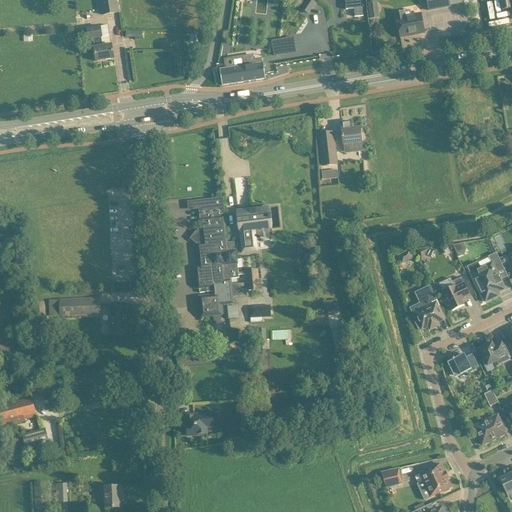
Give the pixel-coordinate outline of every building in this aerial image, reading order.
[(116,0),(100,0),(103,15),(119,13),(116,0)] [(301,0),(299,0),(296,5),(300,8),(301,6),(303,7),(302,9),(304,11),(309,14),(317,3),(311,0),(307,0),(305,3),(301,0)] [(361,0),(344,0),(345,9),(354,8),(354,17),(357,17),(362,17),(362,13),(362,8),(361,0)] [(426,0),(429,10),(450,6),(449,0),(426,0)] [(491,0),(487,1),(487,3),(484,3),(486,14),(498,12),(496,0),(491,0)] [(511,0),(486,0),(488,0),(500,0),(501,4),(503,10),(511,8),(511,0)] [(410,10),(403,11),(396,13),(400,37),(409,36),(409,35),(416,33),(418,34),(421,34),(423,32),(425,32),(421,14),(411,16),(410,10)] [(88,27),(87,28),(89,38),(93,37),(95,52),(97,61),(114,59),(113,49),(112,45),(110,45),(103,46),(101,37),(103,37),(101,25),(88,27)] [(186,49),(187,33),(146,32),(145,48),(186,49)] [(295,38),(282,39),(284,50),(289,49),(289,48),(296,47),(295,38)] [(281,47),(273,49),(274,56),(282,55),(281,47)] [(220,70),(222,86),(266,79),(263,63),(254,65),(253,60),(244,62),(244,64),(238,65),(237,67),(233,68),(232,59),(225,60),(226,69),(220,70)] [(412,118),(400,120),(410,172),(421,170),(419,156),(425,155),(422,144),(420,144),(419,136),(415,136),(412,118)] [(390,150),(388,150),(390,161),(395,160),(398,174),(410,172),(400,120),(388,122),(392,141),(389,141),(390,150)] [(342,138),(343,138),(344,145),(356,143),(356,152),(363,152),(360,128),(352,129),(351,122),(341,123),(343,136),(342,136),(342,138)] [(333,133),(320,134),(324,166),(337,164),(333,133)] [(337,169),(322,171),(322,179),(338,178),(337,169)] [(425,180),(412,182),(413,191),(427,188),(425,180)] [(427,188),(413,191),(415,199),(428,196),(427,188)] [(197,232),(193,237),(199,241),(199,245),(198,245),(199,255),(203,255),(205,272),(197,273),(198,289),(207,288),(207,292),(215,291),(216,295),(199,297),(201,317),(211,316),(214,316),(215,324),(222,323),(221,315),(225,315),(226,320),(239,319),(238,306),(233,306),(225,307),(224,305),(233,304),(232,297),(247,295),(245,284),(240,284),(231,285),(231,279),(239,278),(238,268),(243,268),(242,259),(237,260),(236,248),(234,248),(234,244),(227,245),(227,243),(222,198),(199,201),(200,209),(203,232),(197,232)] [(238,212),(238,216),(243,253),(258,251),(255,231),(272,229),(272,228),(271,219),(271,216),(270,216),(269,208),(269,207),(250,209),(247,209),(240,210),(238,211),(237,211),(238,212)] [(428,249),(417,251),(422,261),(424,258),(428,249)] [(412,256),(409,251),(399,256),(401,262),(412,256)] [(477,263),(469,267),(485,302),(500,295),(498,292),(500,291),(499,291),(503,289),(503,290),(505,289),(497,272),(504,269),(497,254),(489,258),(492,263),(480,269),(477,263)] [(257,269),(246,270),(249,291),(262,290),(260,279),(258,279),(257,269)] [(444,299),(448,307),(450,306),(453,311),(464,306),(462,301),(471,297),(462,278),(452,282),(454,286),(443,291),(446,298),(444,299)] [(424,304),(413,309),(419,320),(417,321),(418,322),(417,323),(416,323),(419,329),(420,328),(422,331),(429,327),(430,330),(433,329),(437,327),(440,326),(438,323),(445,319),(430,287),(418,292),(424,304)] [(50,316),(61,316),(100,314),(100,299),(61,300),(50,301),(50,316)] [(44,303),(34,304),(36,326),(46,325),(44,303)] [(127,314),(127,305),(110,305),(111,335),(127,334),(127,327),(125,327),(124,314),(127,314)] [(271,306),(250,307),(251,318),(262,317),(271,317),(271,306)] [(333,350),(342,349),(340,329),(332,330),(333,350)] [(484,347),(479,349),(484,359),(482,360),(488,372),(494,369),(492,364),(497,362),(499,365),(510,360),(508,355),(502,342),(502,343),(494,347),(492,343),(490,344),(490,342),(483,345),(484,347)] [(447,363),(453,376),(455,378),(479,367),(473,354),(466,358),(464,354),(461,356),(460,355),(452,359),(453,360),(447,363)] [(56,391),(42,395),(44,402),(54,399),(58,398),(56,391)] [(492,391),(484,394),(490,407),(498,403),(492,391)] [(25,422),(25,420),(37,417),(32,398),(0,407),(0,423),(2,429),(25,422)] [(193,436),(194,435),(201,435),(202,436),(203,435),(206,435),(206,434),(206,427),(212,426),(211,422),(218,422),(218,414),(185,416),(186,423),(187,422),(187,425),(186,425),(186,428),(187,436),(192,435),(193,436)] [(499,419),(495,422),(494,420),(475,429),(482,445),(506,434),(499,419)] [(36,431),(22,435),(26,447),(35,444),(49,441),(45,429),(36,431)] [(434,495),(425,499),(443,491),(444,493),(450,490),(449,488),(451,488),(447,479),(449,478),(446,471),(444,472),(440,464),(420,473),(424,483),(427,481),(434,495)] [(402,484),(399,468),(381,473),(386,488),(402,484)] [(511,492),(511,472),(499,479),(507,495),(511,492)] [(68,511),(67,484),(56,484),(57,511),(68,511)] [(123,486),(113,487),(105,487),(106,508),(120,507),(120,493),(123,493),(123,486)]
